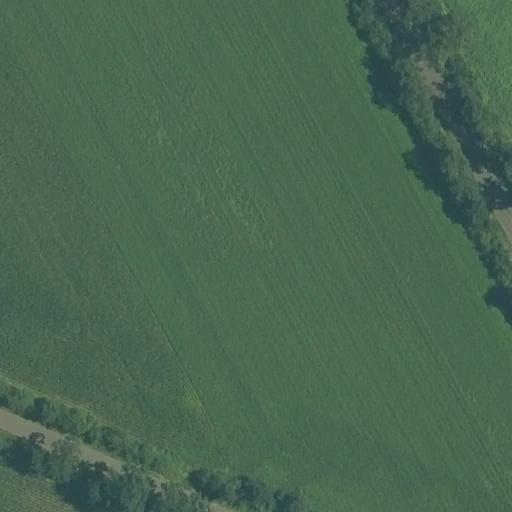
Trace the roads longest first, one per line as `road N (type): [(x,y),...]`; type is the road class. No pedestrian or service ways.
road 1 (residential): [(398,0),(511,206)]
road 2 (residential): [(202,511),(0,419)]
